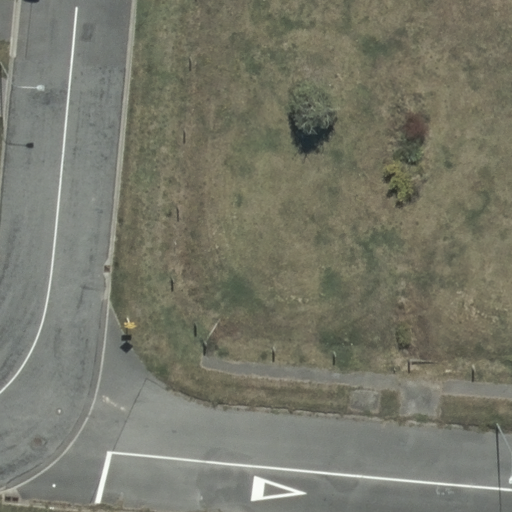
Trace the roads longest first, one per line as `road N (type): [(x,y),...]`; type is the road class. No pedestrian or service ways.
road 1 (residential): [(0,420),(120,454),(511,491)]
road 2 (residential): [(0,392),(47,319),(84,0)]
